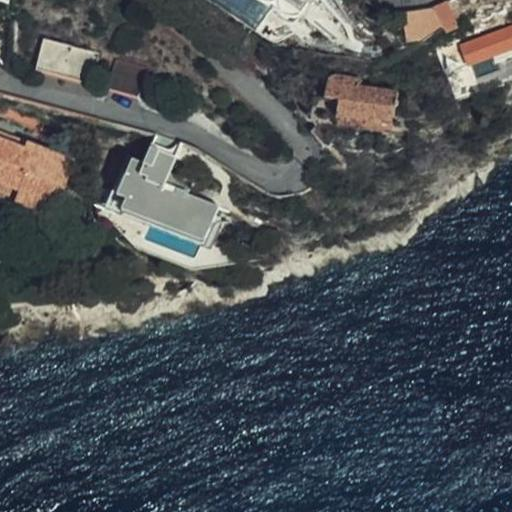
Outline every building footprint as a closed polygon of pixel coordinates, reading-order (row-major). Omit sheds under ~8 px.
[(261,0),(221,0),(248,19),(261,0)] [(464,30),(454,5),(439,12),(449,34),(451,37),(464,30)] [(405,17),(415,51),(429,48),(449,34),(439,12),(428,16),(405,17)] [(481,53),(471,57),(475,69),(511,55),(511,31),(479,44),(481,53)] [(106,55),(52,36),(43,68),(96,86),(106,55)] [(468,49),(471,57),(481,53),(479,44),(468,49)] [(154,70),(125,60),(114,91),(143,102),(154,70)] [(397,129),(402,95),(365,90),(365,81),(343,78),(337,79),(331,85),(329,101),(345,103),(344,122),(397,129)] [(24,143),(0,134),(0,142),(22,150),(24,143)] [(0,200),(52,220),(74,162),(24,143),(22,150),(0,142),(0,200)] [(150,167),(137,162),(122,203),(214,239),(225,211),(193,198),(197,185),(176,176),(183,159),(156,148),(150,167)]
